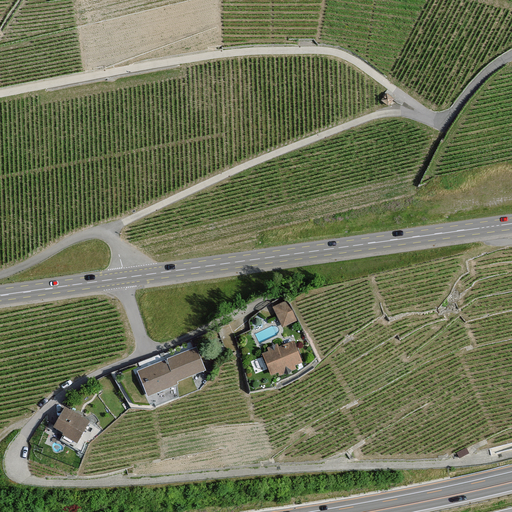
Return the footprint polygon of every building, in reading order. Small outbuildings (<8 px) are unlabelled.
[(394,99),(387,94),(381,100),(388,106),(394,99)] [(271,308),(280,329),(296,321),(287,301),(271,308)] [(295,341),(264,354),(272,376),(304,363),(295,341)] [(188,354),(129,379),(139,404),(199,379),(188,354)] [(58,413),(44,436),(68,450),(82,427),(58,413)]
